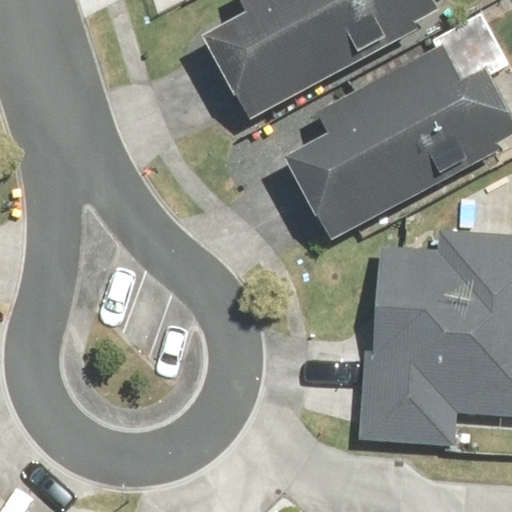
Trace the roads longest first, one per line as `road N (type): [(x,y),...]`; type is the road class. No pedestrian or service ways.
road 1 (residential): [(79,163),(57,227),(34,349),(47,413),(69,439),(102,458),(141,464),(178,455),(222,417)]
road 2 (residential): [(222,417),(239,361),(220,304),(79,163)]
road 3 (residential): [(79,163),(24,0)]
